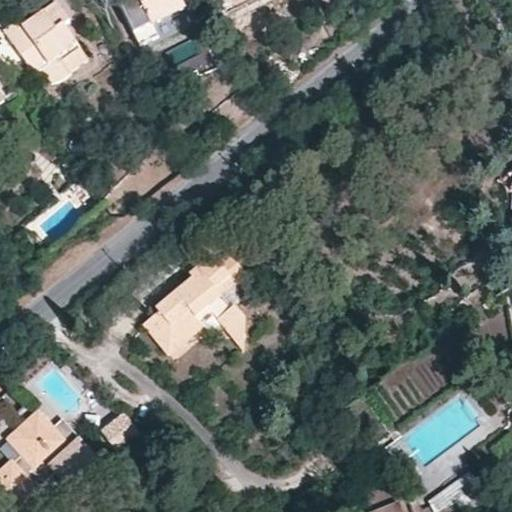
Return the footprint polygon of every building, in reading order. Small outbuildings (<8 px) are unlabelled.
[(188,9),(183,0),(119,0),(145,48),(164,38),(156,26),(188,9)] [(0,59),(12,76),(29,64),(38,76),(61,59),(73,75),(92,60),(68,27),(75,23),(61,4),(34,24),(27,29),(21,22),(8,33),(0,21),(0,59)] [(195,22),(188,9),(156,26),(164,38),(195,22)] [(0,85),(12,76),(0,59),(0,85)] [(511,177),(496,188),(510,197),(507,202),(511,204),(511,177)] [(229,252),(218,262),(230,276),(214,290),(221,299),(248,273),(229,252)] [(181,301),(174,293),(156,308),(157,314),(145,325),(170,353),(203,325),(201,323),(212,314),(234,338),(244,330),(242,316),(235,306),(230,310),(221,299),(214,290),(230,276),(218,262),(211,255),(188,275),(191,279),(198,287),(181,301)] [(183,285),(174,293),(181,301),(198,287),(191,279),(183,285)] [(244,330),(234,338),(247,352),(244,330)] [(77,488),(103,466),(87,450),(60,421),(53,427),(40,413),(30,422),(12,438),(29,457),(18,467),(14,463),(0,476),(0,505),(6,511),(16,511),(39,492),(36,488),(58,467),(77,488)] [(123,447),(141,433),(125,414),(102,431),(118,451),(123,447)] [(65,416),(60,421),(87,450),(92,446),(65,416)] [(427,503),(429,508),(435,505),(438,511),(446,511),(459,506),(462,511),(490,511),(470,474),(427,503)] [(404,511),(395,490),(390,482),(362,493),(370,511),(404,511)]
